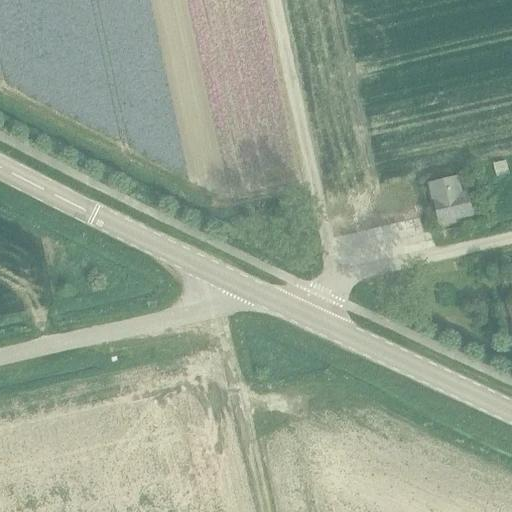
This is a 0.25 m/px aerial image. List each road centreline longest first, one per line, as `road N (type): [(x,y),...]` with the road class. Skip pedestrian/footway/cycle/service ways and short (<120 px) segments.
road 1 (track): [(334,281),(274,0)]
road 2 (tertiary): [(228,281),(0,166)]
road 3 (unclassified): [(0,362),(213,312),(228,281)]
road 4 (unclassified): [(316,319),(334,281),(511,241)]
road 5 (tertiary): [(511,411),(316,319)]
road 6 (track): [(268,511),(228,331),(213,312)]
